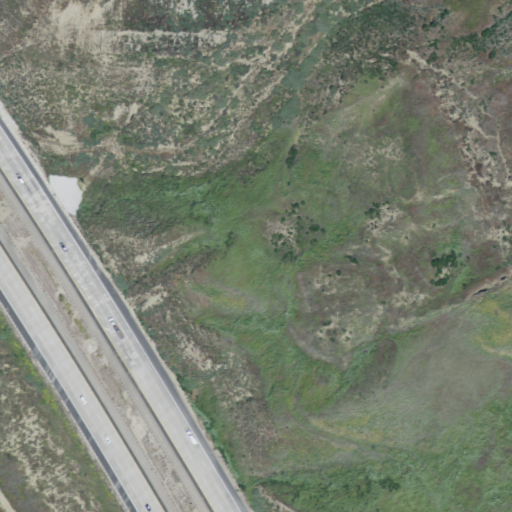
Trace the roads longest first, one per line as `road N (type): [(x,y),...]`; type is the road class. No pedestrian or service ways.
road 1 (motorway): [(227,511),(0,144)]
road 2 (motorway): [(0,260),(154,511)]
